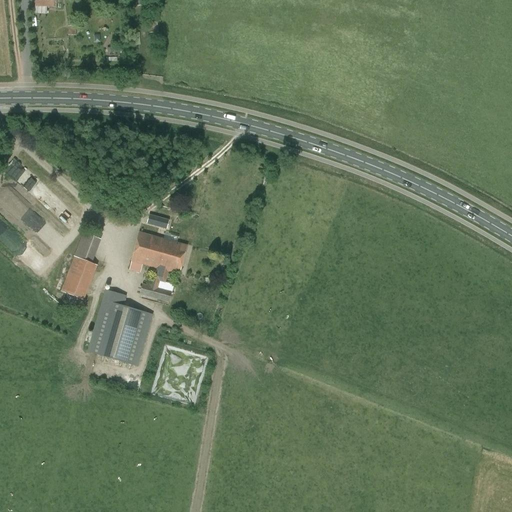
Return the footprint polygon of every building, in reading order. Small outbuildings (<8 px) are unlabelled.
[(69,26),(71,46),(78,45),(75,25),(69,26)] [(22,167),(12,177),(30,194),(39,184),(27,172),(22,167)] [(47,192),(40,201),(57,215),(65,206),(47,192)] [(161,219),(159,227),(166,229),(168,221),(161,219)] [(74,257),(92,264),(101,240),(83,233),(74,257)] [(132,261),(155,268),(150,286),(143,284),(140,294),(169,302),(172,292),(158,288),(160,281),(166,283),(169,272),(179,274),(187,246),(139,233),(132,261)] [(98,266),(92,264),(74,257),(61,291),(84,301),(98,266)] [(138,367),(153,315),(124,306),(127,296),(105,290),(87,352),(138,367)]
